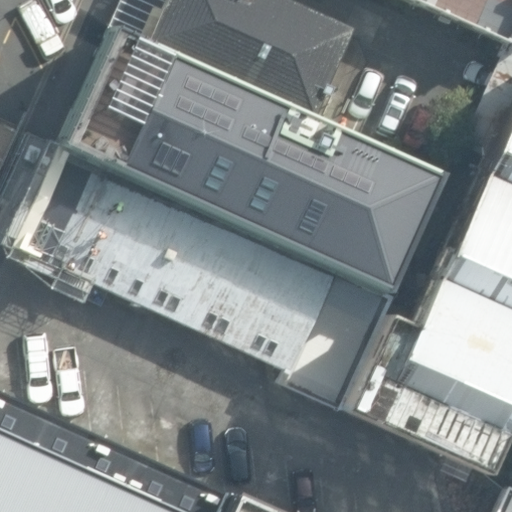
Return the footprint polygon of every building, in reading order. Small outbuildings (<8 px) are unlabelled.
[(273,0),(159,0),(139,45),(305,121),(321,86),(345,31),(273,0)] [(511,0),(392,0),(501,48),(511,22),(511,0)] [(329,275),(377,297),(429,177),(352,142),(305,121),(139,45),(106,30),(50,150),(329,275)] [(511,85),(398,350),(371,338),(334,417),(477,481),(494,444),(511,451),(511,85)] [(368,107),(321,86),(305,121),(352,142),(368,107)] [(329,275),(50,150),(6,248),(287,375),(329,275)] [(377,297),(329,275),(287,375),(282,387),(330,407),(377,297)] [(0,511),(219,511),(228,493),(0,389),(0,511)] [(296,511),(233,483),(228,493),(219,511),(296,511)] [(511,511),(511,493),(501,488),(490,511),(511,511)]
